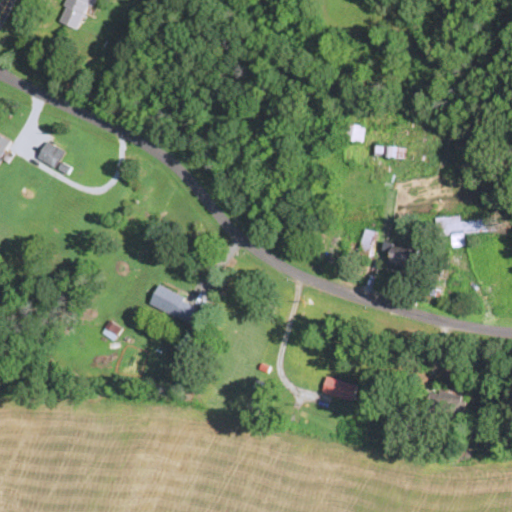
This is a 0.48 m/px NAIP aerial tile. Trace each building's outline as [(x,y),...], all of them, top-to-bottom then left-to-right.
[(92,0),(68,0),(59,22),(80,30),(92,0)] [(374,157),(406,159),(408,124),(395,123),(394,146),(375,145),(374,157)] [(365,126),(344,124),(342,140),(363,143),(365,126)] [(0,159),(11,143),(0,135),(0,159)] [(69,175),(78,157),(47,142),(38,159),(69,175)] [(368,260),(378,232),(367,228),(356,256),(368,260)] [(419,249),(392,243),(388,264),(415,270),(419,249)] [(189,324),(199,306),(159,285),(150,303),(189,324)] [(114,341),(123,329),(111,321),(102,333),(114,341)] [(358,385),(327,377),(323,394),(353,401),(358,385)]
